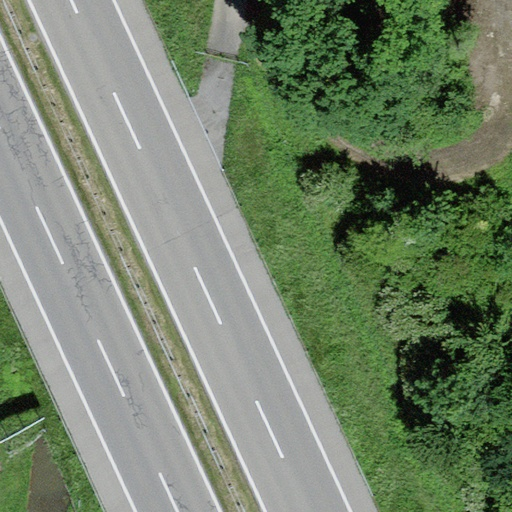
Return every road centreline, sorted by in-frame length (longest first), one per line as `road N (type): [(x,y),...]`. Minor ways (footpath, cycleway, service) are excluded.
road 1 (motorway): [(310,511),(74,0)]
road 2 (motorway): [(0,125),(178,511)]
